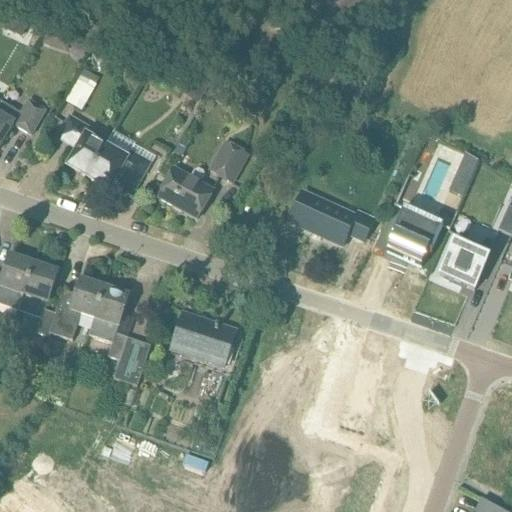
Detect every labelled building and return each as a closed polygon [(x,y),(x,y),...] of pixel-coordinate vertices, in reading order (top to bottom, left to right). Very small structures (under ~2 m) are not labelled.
[(224,0),(212,12),(221,22),(236,7),(229,0),(224,0)] [(48,29),(43,46),(67,54),(72,36),(48,29)] [(382,59),(391,41),(378,34),(368,52),(382,59)] [(361,68),(367,53),(347,44),(341,59),(361,68)] [(322,64),(312,85),(335,95),(344,74),(322,64)] [(208,83),(191,74),(180,94),(197,104),(208,83)] [(65,103),(81,112),(97,87),(80,77),(65,103)] [(359,93),(347,87),(340,101),(352,107),(359,93)] [(2,103),(0,106),(0,149),(13,126),(32,136),(46,110),(29,101),(21,113),(2,103)] [(87,179),(105,149),(93,142),(97,134),(70,119),(58,140),(77,151),(67,168),(87,179)] [(183,140),(174,155),(182,160),(191,145),(183,140)] [(110,192),(115,184),(122,188),(119,192),(131,199),(155,158),(135,147),(134,146),(126,161),(105,149),(87,179),(110,192)] [(211,174),(233,186),(248,158),(226,146),(211,174)] [(473,172),(477,162),(466,155),(461,166),(473,172)] [(286,166),(280,177),(290,182),(296,171),(286,166)] [(181,212),(197,221),(212,193),(174,171),(159,199),(174,208),(175,206),(182,210),(181,212)] [(355,219),(313,200),(300,229),(343,249),(351,232),(355,234),(353,238),(364,243),(374,222),(357,214),(355,219)] [(511,210),(508,209),(498,233),(511,238),(511,210)] [(406,213),(404,210),(392,236),(393,236),(395,236),(387,254),(422,270),(429,252),(431,252),(430,253),(431,253),(443,227),(439,228),(439,229),(406,214),(406,213)] [(458,237),(440,277),(452,283),(452,284),(462,288),(462,287),(475,293),(496,245),(485,240),(482,248),(458,237)] [(0,305),(19,312),(35,267),(10,258),(4,277),(0,276),(0,305)] [(50,334),(51,335),(57,317),(46,313),(48,305),(58,275),(35,267),(19,312),(43,320),(39,330),(37,336),(49,340),(50,334)] [(81,317),(95,321),(106,290),(81,282),(76,297),(64,293),(57,317),(51,335),(73,342),(81,317)] [(108,361),(119,365),(127,341),(116,337),(129,298),(106,290),(95,321),(89,338),(113,346),(108,361)] [(229,372),(241,336),(220,329),(220,328),(217,327),(215,331),(183,320),(172,352),(229,372)] [(300,337),(296,348),(311,353),(315,342),(300,337)] [(151,349),(127,341),(119,365),(114,381),(138,388),(151,349)] [(56,366),(61,348),(49,345),(44,362),(56,366)] [(278,381),(269,405),(307,418),(315,394),(278,381)] [(214,418),(221,420),(225,407),(219,405),(214,418)] [(269,405),(261,428),(298,441),(307,418),(269,405)] [(35,457),(25,470),(42,484),(70,450),(53,437),(60,429),(48,420),(25,449),(35,457)] [(326,446),(313,483),(336,491),(349,454),(326,446)] [(70,450),(42,484),(60,499),(70,486),(81,494),(104,465),(92,456),(86,463),(70,450)] [(173,466),(201,489),(211,476),(183,454),(173,466)] [(349,454),(336,491),(360,499),(373,462),(349,454)] [(111,501),(102,511),(133,511),(140,504),(122,490),(128,482),(118,474),(102,493),(111,501)] [(251,487),(246,493),(256,500),(261,494),(251,487)] [(269,511),(257,502),(248,511),(269,511)] [(500,511),(482,502),(476,511),(500,511)]
